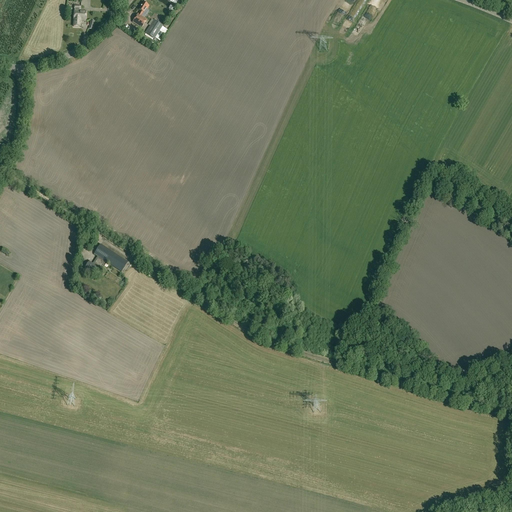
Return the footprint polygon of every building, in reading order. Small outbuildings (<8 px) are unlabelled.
[(149,6),(143,3),(139,10),(141,12),(139,15),(138,14),(133,23),(142,29),(147,20),(142,17),(146,9),(147,10),(149,6)] [(348,4),(344,9),(349,12),(353,7),(348,4)] [(86,12),(80,11),(79,11),(79,6),(75,6),(74,21),(74,27),(80,27),(80,21),(85,22),(86,12)] [(154,21),(146,34),(154,40),(163,26),(154,21)] [(122,272),(128,262),(101,245),(95,254),(99,257),(94,265),(90,262),(85,269),(95,275),(99,268),(101,269),(106,262),(122,272)] [(8,257),(11,254),(5,249),(2,252),(8,257)]
